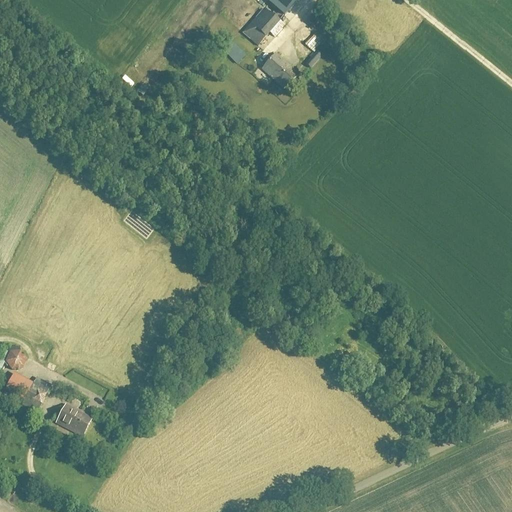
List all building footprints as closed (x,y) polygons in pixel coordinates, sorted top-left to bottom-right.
[(265,0),(284,16),(298,0),(265,0)] [(274,39),(284,27),(264,9),(242,33),(257,47),(269,35),(274,39)] [(213,34),(207,38),(212,44),(218,40),(213,34)] [(243,49),(240,56),(248,59),(250,53),(243,49)] [(311,69),(322,57),(317,53),(305,65),(311,69)] [(285,90),(298,75),(275,54),(262,70),(285,90)] [(37,413),(49,389),(51,386),(36,378),(34,382),(21,405),(37,413)] [(82,438),(92,419),(66,405),(56,423),(82,438)]
